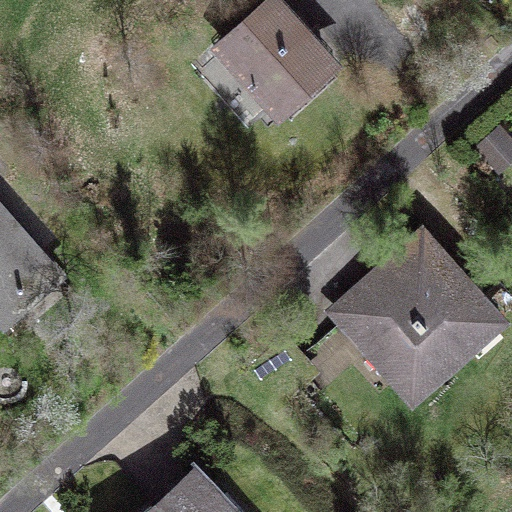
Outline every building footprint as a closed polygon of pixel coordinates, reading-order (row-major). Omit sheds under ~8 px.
[(273,2),(216,53),(225,62),(233,55),(275,103),(324,59),(273,2)] [(0,206),(0,312),(53,266),(0,206)] [(421,236),(339,309),(412,392),(496,319),(421,236)] [(320,371),(285,333),(240,373),(275,411),(320,371)] [(140,511),(228,511),(198,478),(161,511),(153,502),(140,511)]
